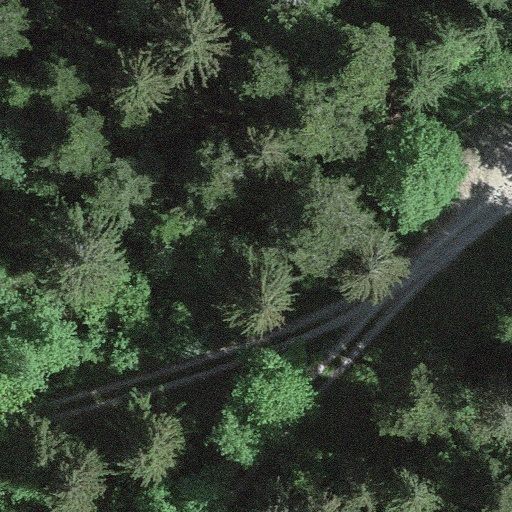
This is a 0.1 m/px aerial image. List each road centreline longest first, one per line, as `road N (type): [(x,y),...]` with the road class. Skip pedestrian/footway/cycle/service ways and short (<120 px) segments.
road 1 (track): [(0,422),(384,297),(511,189)]
road 2 (track): [(205,511),(384,297)]
